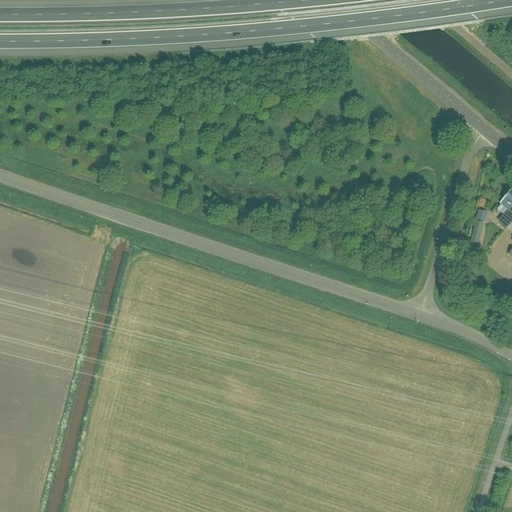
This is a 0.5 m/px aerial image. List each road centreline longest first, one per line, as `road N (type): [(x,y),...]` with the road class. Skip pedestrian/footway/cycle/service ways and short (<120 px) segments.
road 1 (motorway): [(0,43),(299,28),(508,0)]
road 2 (tertiary): [(0,175),(420,315)]
road 3 (motorway): [(308,0),(0,14)]
road 4 (unclassified): [(420,315),(477,126)]
road 5 (tertiary): [(477,126),(335,0)]
